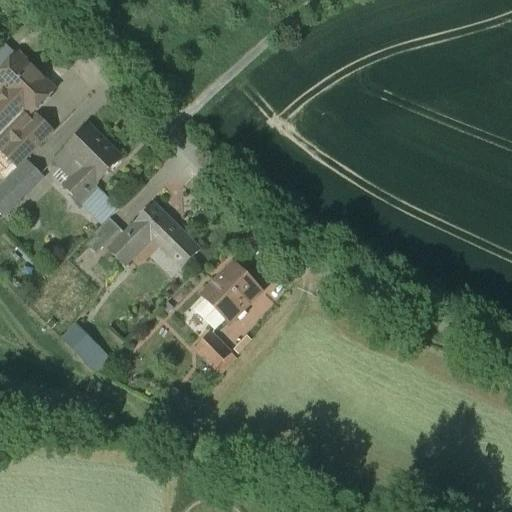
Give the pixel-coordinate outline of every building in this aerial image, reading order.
[(18,58),(0,76),(0,88),(5,93),(27,115),(51,91),(18,58)] [(5,93),(0,97),(0,141),(23,119),(24,118),(27,115),(5,93)] [(23,119),(0,141),(0,151),(18,170),(52,135),(36,119),(31,125),(24,118),(23,119)] [(87,129),(45,172),(79,205),(120,162),(87,129)] [(27,163),(0,190),(0,216),(3,220),(44,179),(27,163)] [(102,195),(86,212),(95,221),(111,204),(102,195)] [(135,226),(109,253),(124,268),(151,241),(181,271),(201,252),(191,243),(190,244),(153,208),(135,226)] [(109,221),(93,237),(96,240),(87,248),(96,257),(121,232),(109,221)] [(234,268),(216,286),(215,285),(201,298),(225,322),(229,326),(236,319),(240,323),(245,318),(241,314),(262,294),(234,266),(233,267),(234,268)] [(225,322),(205,302),(195,312),(215,332),(225,322)] [(97,351),(76,329),(62,342),(84,364),(97,351)] [(212,337),(197,352),(215,370),(230,356),(212,337)]
